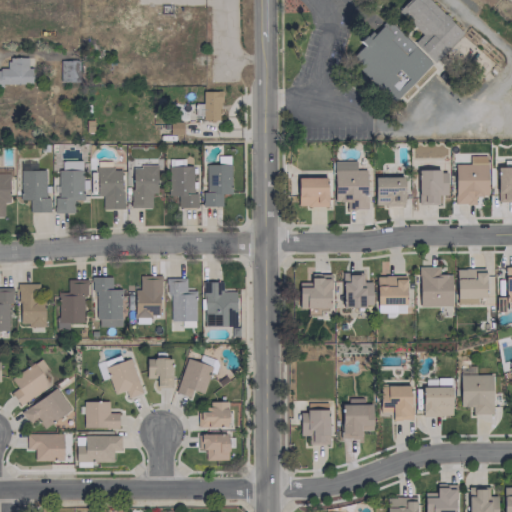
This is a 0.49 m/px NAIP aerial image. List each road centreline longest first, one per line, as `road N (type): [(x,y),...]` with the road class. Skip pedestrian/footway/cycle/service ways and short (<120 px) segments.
road 1 (residential): [(511,451),(441,451),(318,489),(0,491)]
road 2 (residential): [(0,254),(511,235)]
road 3 (tertiary): [(262,0),(267,511)]
